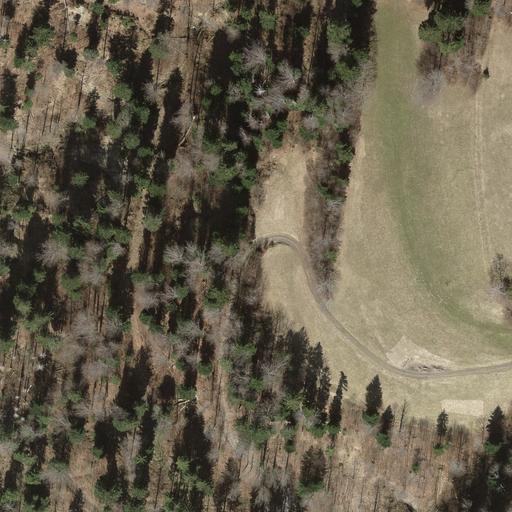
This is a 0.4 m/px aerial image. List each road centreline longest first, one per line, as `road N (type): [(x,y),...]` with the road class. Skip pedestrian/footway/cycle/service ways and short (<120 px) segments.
road 1 (track): [(277,511),(290,505),(290,489),(229,441),(222,412),(236,292),(250,253),(267,241),(297,246),(324,309),(392,368),(418,375),(511,364)]
road 2 (track): [(290,505),(213,498),(158,455),(125,293),(158,146)]
road 3 (track): [(0,400),(20,436),(97,511)]
